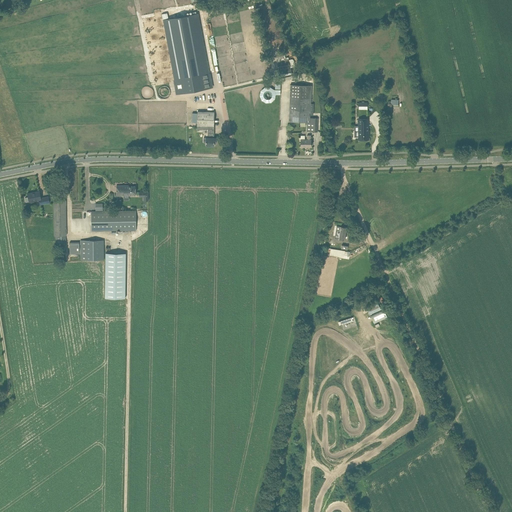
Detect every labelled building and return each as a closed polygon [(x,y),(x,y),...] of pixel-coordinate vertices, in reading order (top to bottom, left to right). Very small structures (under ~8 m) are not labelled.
[(193,90),(210,87),(208,74),(197,14),(163,20),(177,93),(188,91),(188,90),(193,89),(193,90)] [(278,62),(281,76),(293,73),(290,59),(278,62)] [(281,94),(281,83),(275,83),(275,87),(261,88),(262,102),(276,101),(276,94),(281,94)] [(306,122),(306,132),(318,132),(318,118),(311,118),(312,85),(290,84),(289,121),(306,122)] [(388,101),(388,107),(393,108),(393,104),(399,104),(399,99),(391,99),(391,101),(388,101)] [(214,133),(214,112),(197,111),(197,113),(192,113),(192,123),(197,123),(197,129),(208,129),(208,138),(203,138),(203,142),(206,142),(206,146),(207,146),(207,147),(211,147),(211,146),(214,146),(214,142),(217,142),(217,137),(214,137),(214,133)] [(354,131),(354,137),(359,137),(359,140),(369,140),(369,130),(368,130),(368,119),(359,119),(359,131),(354,131)] [(301,147),(311,147),(311,135),(307,135),(307,139),(301,139),(301,147)] [(129,185),(116,185),(117,195),(136,195),(135,186),(129,186),(129,185)] [(26,197),(25,198),(26,202),(30,201),(31,201),(31,202),(34,202),(33,201),(39,199),(40,204),(50,202),(49,196),(41,198),(40,191),(34,192),(34,193),(32,193),(28,194),(29,197),(26,197)] [(148,192),(139,192),(139,197),(143,197),(144,201),(148,201),(148,192)] [(56,235),(56,243),(66,243),(66,234),(67,234),(66,199),(53,200),(54,235),(56,235)] [(103,202),(96,202),(96,211),(91,211),(91,230),(136,230),(136,210),(103,210),(103,202)] [(337,239),(345,240),(347,227),(340,226),(337,226),(335,238),(338,239),(337,239)] [(81,240),(81,259),(104,259),(104,239),(81,240)] [(70,254),(80,254),(80,241),(70,241),(70,254)] [(127,299),(128,251),(107,250),(105,298),(127,299)] [(367,307),(371,315),(382,309),(378,302),(367,307)] [(372,316),(375,324),(388,318),(385,310),(372,316)] [(337,322),(339,326),(355,320),(353,316),(337,322)]
